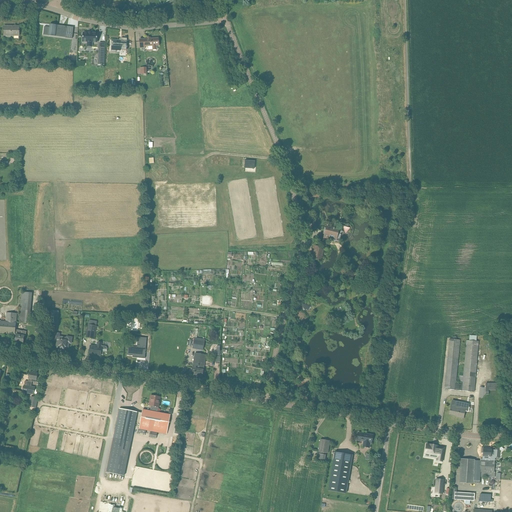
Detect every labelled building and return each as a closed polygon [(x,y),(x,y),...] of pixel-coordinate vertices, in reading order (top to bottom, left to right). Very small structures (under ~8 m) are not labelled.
[(20,25),(3,25),(3,36),(20,36),(20,25)] [(44,27),(43,35),(49,36),(49,32),(54,32),(54,35),(65,36),(65,38),(72,39),(73,33),(66,32),(67,28),(62,27),(61,29),(58,29),(59,26),(57,26),(50,25),(49,27),(44,27)] [(83,33),(83,41),(88,42),(88,43),(92,43),(92,42),(97,42),(97,34),(92,33),(92,32),(88,32),(88,33),(83,33)] [(111,41),(110,52),(116,52),(116,50),(124,51),(124,47),(126,47),(127,38),(121,38),(121,44),(117,44),(117,41),(111,41)] [(145,46),(153,46),(153,50),(156,50),(156,46),(159,45),(158,38),(144,39),(145,41),(140,42),(140,49),(141,49),(141,50),(145,50),(145,46)] [(255,161),(245,160),(245,168),(254,169),(255,161)] [(324,231),(323,234),(325,234),(324,239),(329,240),(329,239),(336,240),(340,241),(341,234),(338,233),(338,232),(341,233),(342,232),(340,227),(335,226),(334,229),(334,228),(333,229),(327,227),(326,229),(324,228),(324,231)] [(314,246),(312,252),(314,253),(312,259),(320,261),(324,249),(314,246)] [(32,293),(22,292),(19,322),(30,323),(32,293)] [(309,310),(312,304),(308,302),(306,301),(303,307),(307,309),(309,310)] [(0,333),(14,335),(15,329),(17,313),(7,312),(6,321),(0,321),(0,333)] [(87,338),(94,339),(96,321),(90,320),(87,338)] [(15,329),(14,335),(16,335),(15,342),(23,343),(24,336),(25,337),(26,332),(15,329)] [(71,344),(72,338),(67,337),(66,341),(62,340),(61,339),(61,340),(59,339),(60,334),(55,333),(53,341),(57,341),(56,347),(60,348),(59,349),(64,350),(64,349),(68,349),(69,343),(71,344)] [(452,339),(449,339),(445,389),(474,392),(479,342),(476,341),(477,336),(470,335),(469,341),(467,340),(463,376),(459,375),(459,381),(463,382),(463,384),(455,384),(459,340),(456,340),(452,339)] [(128,347),(127,356),(133,356),(140,357),(140,358),(144,359),(145,359),(147,338),(138,337),(138,338),(139,338),(138,348),(128,348),(128,347)] [(193,348),(198,349),(203,350),(204,342),(194,340),(193,348)] [(90,345),(90,349),(89,354),(100,356),(101,352),(106,352),(107,351),(107,348),(106,346),(101,345),(101,343),(98,342),(97,347),(90,345)] [(204,366),(206,355),(195,353),(193,364),(192,369),(195,369),(194,376),(202,377),(203,374),(204,374),(205,373),(205,371),(205,370),(205,369),(204,367),(203,367),(204,366)] [(24,386),(23,392),(33,394),(35,387),(31,387),(31,382),(36,382),(36,380),(37,379),(37,374),(37,373),(37,372),(34,372),(33,372),(33,373),(30,372),(28,378),(29,379),(28,382),(25,381),(24,386)] [(486,383),(485,394),(489,394),(489,390),(498,390),(498,383),(486,383)] [(143,410),(142,415),(139,429),(167,434),(170,415),(156,412),(157,407),(158,407),(160,397),(152,396),(151,402),(150,402),(149,406),(152,406),(151,411),(143,410)] [(31,397),(29,407),(36,408),(38,398),(31,397)] [(451,407),(449,414),(458,416),(458,417),(463,418),(465,411),(468,412),(470,404),(456,402),(455,408),(451,407)] [(113,439),(106,473),(124,476),(131,442),(137,413),(119,409),(113,439)] [(363,442),(363,443),(363,447),(369,448),(370,444),(371,444),(373,435),(358,433),(357,440),(357,441),(363,442)] [(320,444),(318,452),(320,452),(319,454),(318,459),(324,460),(325,455),(326,453),(328,453),(329,446),(330,441),(320,439),(320,444)] [(426,444),(425,453),(438,455),(437,460),(442,461),(445,447),(426,444)] [(459,482),(473,483),(479,483),(480,476),(495,477),(495,472),(494,472),(495,461),(495,458),(499,458),(500,452),(495,452),(495,450),(488,449),(488,448),(482,447),(481,453),(483,453),(482,460),(481,460),(481,461),(474,461),(474,460),(461,459),(459,482)] [(346,494),(352,455),(334,452),(328,491),(346,494)] [(400,468),(394,467),(392,479),(398,480),(399,477),(405,478),(407,463),(401,462),(400,468)] [(436,479),(435,494),(442,494),(443,480),(436,479)] [(474,501),(475,493),(456,492),(457,491),(457,488),(452,488),(451,491),(451,499),(454,500),(474,501)]
